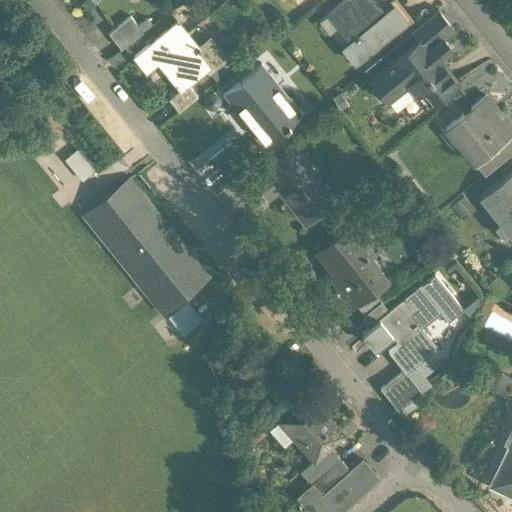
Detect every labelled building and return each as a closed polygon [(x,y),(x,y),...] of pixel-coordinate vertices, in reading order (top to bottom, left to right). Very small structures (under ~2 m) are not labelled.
[(381,0),(340,0),(326,12),(348,39),(341,45),(354,61),(405,20),(392,4),(388,8),(381,0)] [(437,9),(409,31),(417,41),(421,38),(428,47),(441,37),(442,38),(453,29),(437,9)] [(130,14),(107,31),(120,47),(142,30),(130,14)] [(196,45),(175,20),(133,55),(144,69),(156,60),(179,88),(179,89),(186,83),(205,68),(207,70),(224,56),(208,36),(196,45)] [(421,38),(369,78),(385,98),(408,80),(427,105),(456,82),(437,58),(450,47),(442,38),(441,37),(428,47),(421,38)] [(301,113),(261,62),(222,93),(262,143),(283,125),(284,126),(301,113)] [(186,83),(179,89),(179,88),(167,98),(177,111),(196,95),(186,83)] [(218,103),(218,100),(218,98),(216,95),(214,94),(211,93),(208,94),(206,95),(204,98),(204,100),(204,103),(206,106),(208,107),(211,108),(214,107),(216,106),(218,103)] [(511,132),(511,128),(484,95),(448,124),(461,140),(457,144),(473,164),(511,132)] [(66,126),(82,112),(77,106),(61,120),(66,126)] [(124,170),(85,124),(60,145),(99,191),(124,170)] [(229,142),(210,158),(232,185),(251,169),(229,142)] [(326,189),(295,149),(255,180),(267,196),(277,187),(304,221),(320,209),(313,200),(326,189)] [(511,171),(480,198),(511,238),(511,171)] [(128,180),(84,215),(163,313),(207,277),(128,180)] [(375,248),(353,222),(317,251),(338,276),(333,280),(353,304),(385,278),(366,256),(375,248)] [(462,309),(434,275),(421,286),(441,311),(440,312),(447,321),(462,309)] [(388,311),(378,319),(379,320),(391,335),(392,336),(398,343),(388,351),(403,370),(405,373),(437,347),(422,328),(421,327),(436,316),(440,312),(441,311),(421,286),(420,285),(388,311)] [(388,311),(380,302),(360,317),(369,327),(369,328),(379,320),(378,319),(388,311)] [(166,324),(183,341),(202,323),(184,306),(166,324)] [(391,335),(379,320),(369,328),(369,327),(361,333),(372,346),(377,346),(391,335)] [(403,370),(380,389),(397,411),(421,392),(405,373),(403,370)] [(341,435),(307,397),(280,421),(292,435),(292,436),(312,460),(313,460),(328,447),(341,435)] [(511,445),(510,444),(490,485),(511,495),(511,445)] [(328,447),(313,460),(312,460),(300,471),(311,483),(339,458),(328,447)] [(339,458),(311,483),(321,494),(349,470),(339,458)] [(349,470),(321,494),(311,483),(311,484),(311,483),(295,497),(308,511),(338,511),(376,479),(359,461),(349,470)]
